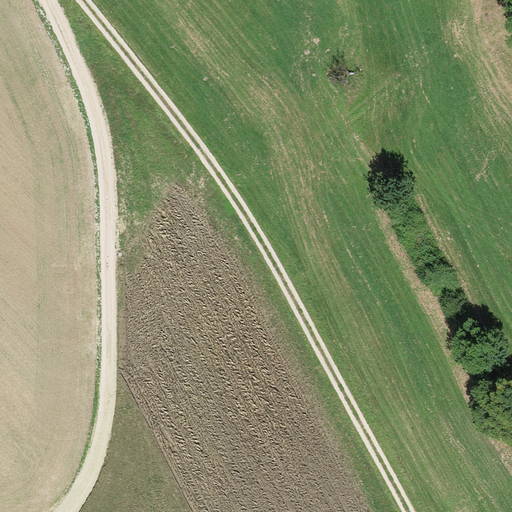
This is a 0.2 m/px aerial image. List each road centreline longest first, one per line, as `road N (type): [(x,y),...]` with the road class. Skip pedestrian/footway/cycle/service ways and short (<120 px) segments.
road 1 (track): [(78,0),(230,190),(402,511)]
road 2 (track): [(45,0),(94,110),(103,187),(106,391),(96,450),(64,511)]
